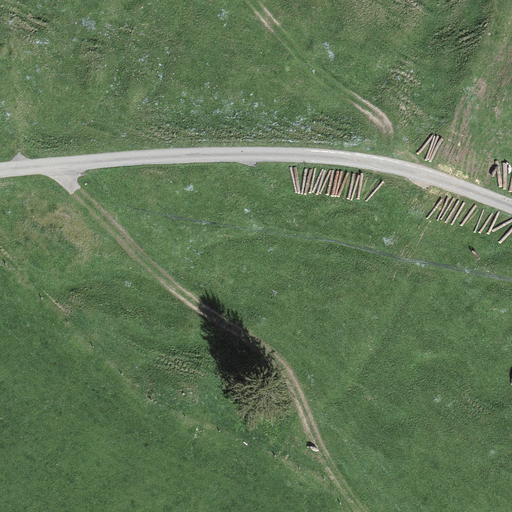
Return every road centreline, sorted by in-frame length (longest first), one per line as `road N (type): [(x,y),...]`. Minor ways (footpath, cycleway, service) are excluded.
road 1 (unclassified): [(0,170),(148,156),(307,154),(412,170),(511,206)]
road 2 (track): [(53,164),(176,289),(283,369),(326,459),(363,511)]
road 3 (track): [(251,0),(306,61),(381,118),(388,133),(384,164)]
